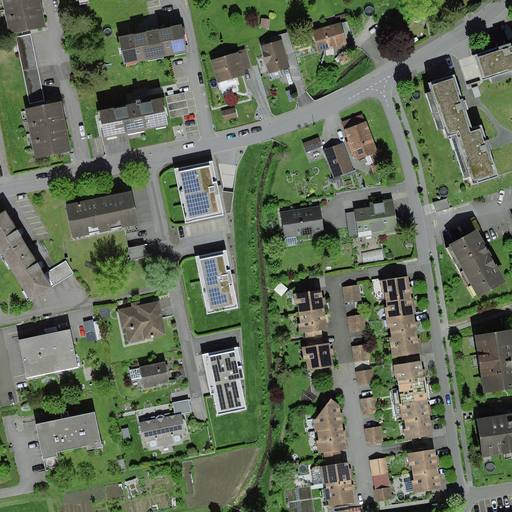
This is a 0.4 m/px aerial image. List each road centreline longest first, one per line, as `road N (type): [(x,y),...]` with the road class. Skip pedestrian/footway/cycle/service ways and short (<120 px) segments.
road 1 (residential): [(379,82),(270,131),(0,189)]
road 2 (residential): [(362,500),(333,280),(425,266)]
road 3 (residential): [(425,266),(462,497)]
road 4 (residential): [(379,82),(425,266)]
road 5 (residential): [(0,320),(172,284)]
road 6 (residential): [(502,0),(379,82)]
